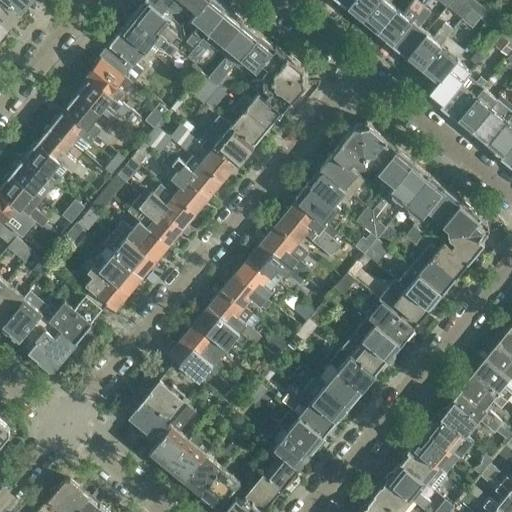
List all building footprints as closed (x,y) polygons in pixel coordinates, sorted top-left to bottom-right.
[(0,0),(0,21),(5,25),(12,17),(14,16),(16,14),(17,11),(19,8),(9,0),(0,0)] [(141,0),(132,11),(170,43),(177,34),(165,24),(170,18),(149,0),(141,0)] [(149,0),(170,18),(171,17),(169,15),(170,13),(164,8),(168,2),(177,8),(178,8),(177,0),(149,0)] [(200,22),(186,39),(194,45),(227,6),(219,0),(203,0),(201,4),(192,15),(200,22)] [(361,17),(375,0),(350,0),(346,5),(361,17)] [(375,0),(361,17),(376,30),(396,5),(390,0),(375,0)] [(396,5),(376,30),(392,42),(423,4),(418,0),(412,0),(403,11),(396,5)] [(469,7),(460,0),(450,0),(447,5),(461,17),(469,7)] [(481,16),(487,8),(477,0),(469,0),(467,3),(481,16)] [(423,4),(392,42),(406,54),(426,29),(419,24),(430,10),(423,4)] [(188,52),(186,54),(194,61),(195,61),(197,59),(210,43),(218,50),(243,19),(242,18),(227,6),(194,45),(188,52)] [(483,19),(469,7),(462,16),(476,27),(483,19)] [(481,17),(497,29),(504,21),(489,8),(481,17)] [(132,11),(120,26),(153,54),(159,46),(171,55),(177,48),(170,43),(132,11)] [(243,19),(242,20),(218,50),(225,56),(224,63),(211,79),(216,83),(234,62),(259,32),(243,19)] [(426,29),(406,54),(421,66),(441,42),(447,34),(453,27),(445,21),(433,36),(426,29)] [(497,30),(511,42),(511,27),(504,21),(497,30)] [(107,41),(108,42),(115,48),(116,47),(133,62),(138,56),(146,62),(153,54),(120,26),(107,41)] [(275,45),(259,32),(234,62),(242,69),(248,61),(257,69),(262,61),(276,45),(275,44),(275,45)] [(441,42),(421,66),(428,72),(423,78),(431,85),(456,54),(462,47),(447,34),(441,42)] [(511,46),(511,44),(499,34),(492,42),(506,53),(511,46)] [(104,53),(101,57),(106,61),(107,59),(124,73),(126,71),(135,78),(142,69),(133,62),(116,47),(115,48),(108,42),(101,50),(104,53)] [(276,45),(262,61),(268,66),(263,72),(263,80),(303,76),(306,76),(306,74),(303,74),(302,69),(304,67),(301,65),(302,64),(290,54),(288,55),(276,45)] [(482,52),(475,47),(468,56),(474,61),(482,52)] [(456,54),(428,88),(443,100),(466,72),(471,66),(456,54)] [(93,64),(87,72),(90,74),(89,74),(121,100),(127,93),(125,91),(132,82),(123,75),(124,73),(107,59),(106,61),(101,57),(99,56),(98,58),(96,57),(92,61),(93,64)] [(196,75),(202,67),(195,61),(194,61),(188,69),(196,75)] [(239,79),(228,70),(216,84),(217,85),(218,85),(221,88),(227,81),(239,79)] [(216,84),(216,83),(200,71),(188,86),(205,99),(217,85),(216,84)] [(472,76),(466,72),(443,100),(440,104),(455,116),(481,84),(485,80),(479,75),(475,79),(472,76)] [(77,89),(76,91),(99,110),(100,109),(114,119),(120,112),(133,123),(139,115),(121,100),(89,74),(83,82),(80,82),(76,86),(77,89)] [(243,80),(258,92),(280,110),(282,111),(292,98),(294,98),(304,86),(303,85),(305,82),(303,76),(263,80),(243,80)] [(481,84),(455,116),(469,128),(489,103),(496,96),(481,84)] [(221,88),(218,85),(205,100),(212,106),(225,91),(221,88)] [(69,99),(63,107),(96,133),(101,138),(114,122),(99,110),(76,91),(75,92),(72,92),(68,96),(69,99)] [(243,93),(237,101),(244,107),(267,126),(280,110),(258,92),(254,96),(251,99),(243,93)] [(489,103),(469,128),(484,140),(504,116),(510,108),(511,105),(511,103),(499,93),(496,96),(489,103)] [(157,101),(142,119),(152,127),(166,109),(157,101)] [(238,114),(230,123),(253,143),(267,126),(244,107),(237,101),(231,108),(238,114)] [(51,121),(50,123),(73,142),(82,150),(90,140),(96,133),(63,107),(56,115),(53,114),(50,119),(51,121)] [(500,153),(511,138),(511,109),(510,108),(504,116),(484,140),(500,153)] [(217,112),(199,132),(236,163),(253,143),(230,123),(217,112)] [(342,138),(332,150),(355,169),(359,164),(365,163),(365,156),(362,121),(360,121),(361,124),(356,125),(354,123),(352,126),(351,125),(340,137),(342,138)] [(363,121),(362,121),(365,156),(365,163),(373,163),(378,168),(397,145),(384,134),(385,133),(373,123),(372,124),(369,122),(368,123),(363,124),(363,121)] [(179,122),(169,135),(171,137),(184,147),(195,134),(179,122)] [(43,131),(36,140),(68,165),(81,176),(87,168),(66,150),(73,142),(50,123),(47,125),(45,125),(42,128),(43,131)] [(159,152),(171,137),(169,135),(156,124),(144,139),(159,152)] [(236,163),(199,132),(194,138),(208,150),(199,161),(222,180),(236,163)] [(511,138),(500,153),(499,154),(511,164),(511,138)] [(30,147),(23,155),(46,174),(55,182),(61,174),(68,165),(36,140),(35,141),(33,140),(29,144),(30,147)] [(143,141),(130,157),(138,164),(151,148),(143,141)] [(397,145),(378,168),(386,176),(380,183),(388,189),(413,159),(397,146),(398,146),(397,145)] [(332,152),(319,167),(351,194),(365,177),(355,169),(332,150),(331,151),(332,152)] [(117,151),(104,166),(112,172),(124,157),(117,151)] [(11,170),(10,172),(33,191),(37,194),(41,197),(55,182),(46,174),(23,155),(17,163),(14,163),(10,167),(11,170)] [(171,165),(208,196),(222,180),(199,161),(193,169),(178,156),(171,165)] [(388,189),(385,192),(375,205),(371,209),(370,211),(372,221),(373,226),(397,197),(404,203),(428,172),(413,159),(388,189)] [(180,184),(173,193),(196,212),(208,196),(171,165),(165,171),(180,184)] [(319,167),(307,182),(331,202),(338,194),(346,200),(351,194),(319,167)] [(3,179),(0,183),(0,190),(36,219),(43,224),(48,218),(34,205),(41,197),(37,194),(33,191),(10,172),(9,173),(6,173),(2,177),(3,179)] [(125,180),(116,172),(102,189),(112,197),(125,180)] [(445,186),(428,172),(404,203),(412,210),(408,215),(415,221),(420,216),(445,186)] [(307,182),(295,196),(296,197),(301,202),(302,201),(320,216),(327,220),(325,222),(327,224),(339,209),(331,202),(307,182)] [(146,196),(145,197),(182,228),(196,212),(173,193),(160,183),(154,191),(151,189),(146,196)] [(445,186),(420,216),(428,223),(434,215),(443,222),(448,216),(462,199),(461,198),(461,199),(445,186)] [(112,197),(102,189),(89,204),(99,212),(112,197)] [(375,205),(385,192),(381,189),(371,201),(372,208),(375,205)] [(0,218),(3,221),(13,228),(22,235),(36,219),(0,190),(0,218)] [(145,197),(140,193),(136,198),(127,208),(146,224),(146,225),(168,244),(182,228),(145,197)] [(296,197),(275,223),(297,241),(305,231),(311,237),(331,253),(340,242),(332,236),(337,231),(327,224),(325,222),(327,220),(320,216),(302,201),(301,202),(296,197)] [(448,226),(448,232),(488,227),(488,224),(479,217),(482,215),(462,199),(448,216),(453,220),(448,226)] [(367,206),(355,220),(370,233),(374,236),(373,226),(372,221),(370,211),(371,209),(367,206)] [(121,219),(115,226),(155,260),(156,259),(168,244),(146,225),(138,219),(131,228),(121,219)] [(76,221),(63,236),(70,243),(83,227),(76,221)] [(0,238),(8,245),(15,236),(0,223),(0,238)] [(261,239),(283,257),(306,276),(313,268),(303,260),(309,252),(297,241),(275,223),(261,239)] [(401,234),(389,225),(380,235),(401,234)] [(115,226),(101,242),(112,250),(142,276),(155,260),(115,226)] [(415,226),(407,235),(424,234),(415,226)] [(252,231),(261,239),(264,235),(255,227),(252,231)] [(449,235),(443,241),(467,261),(484,242),(481,239),(488,231),(488,227),(448,232),(449,235)] [(363,235),(355,244),(364,251),(375,237),(374,236),(370,233),(365,238),(363,235)] [(424,234),(407,235),(416,243),(424,234)] [(407,235),(402,235),(399,238),(409,246),(413,241),(407,235)] [(380,241),(375,237),(364,251),(377,262),(383,255),(374,247),(380,241)] [(261,239),(248,255),(276,278),(283,270),(300,284),(306,276),(283,257),(261,239)] [(431,239),(424,249),(455,275),(467,261),(443,241),(439,245),(431,239)] [(21,241),(16,248),(26,256),(32,250),(21,241)] [(424,249),(410,265),(441,291),(455,275),(424,249)] [(37,261),(41,257),(33,250),(29,255),(37,261)] [(93,262),(98,266),(128,292),(142,276),(112,250),(105,258),(100,253),(93,262)] [(248,255),(235,271),(263,294),(272,283),(276,278),(248,255)] [(37,261),(31,269),(40,277),(50,265),(41,257),(37,261)] [(85,293),(102,307),(108,301),(116,307),(128,292),(98,266),(93,262),(88,257),(81,264),(92,274),(85,283),(90,287),(85,293)] [(410,265),(398,280),(429,306),(441,291),(410,265)] [(235,271),(221,287),(243,306),(251,296),(265,308),(271,301),(268,298),(263,294),(235,271)] [(347,271),(335,286),(343,292),(355,278),(347,271)] [(394,276),(378,295),(379,296),(395,310),(398,306),(417,321),(429,306),(398,280),(394,276)] [(7,281),(0,288),(0,322),(1,323),(24,295),(7,281)] [(221,287),(208,303),(250,337),(255,342),(262,334),(253,327),(260,320),(243,306),(221,287)] [(24,295),(1,323),(2,324),(3,328),(7,331),(12,331),(19,337),(18,337),(20,338),(43,310),(42,310),(47,303),(29,288),(24,295)] [(43,310),(20,338),(30,346),(27,349),(38,358),(38,357),(48,365),(48,366),(55,365),(55,364),(84,330),(93,316),(102,307),(85,293),(77,304),(67,295),(57,306),(49,299),(47,303),(42,310),(43,310)] [(361,300),(357,305),(362,309),(366,313),(367,314),(377,322),(401,342),(407,336),(409,335),(413,331),(413,328),(414,326),(395,310),(379,296),(370,308),(361,300)] [(302,300),(294,309),(306,320),(313,310),(302,300)] [(208,303),(194,319),(226,346),(234,336),(244,345),(250,337),(208,303)] [(313,315),(310,319),(317,324),(328,310),(321,305),(313,315)] [(367,314),(354,329),(363,336),(388,358),(389,357),(391,357),(395,352),(395,350),(401,342),(377,322),(367,314)] [(317,324),(309,318),(297,332),(305,339),(317,324)] [(194,319),(181,335),(213,361),(214,361),(226,346),(194,319)] [(511,327),(511,326),(499,341),(511,351),(511,327)] [(354,329),(342,345),(343,346),(351,352),(375,372),(386,358),(387,359),(388,358),(363,336),(354,329)] [(286,342),(275,333),(263,348),(275,357),(286,342)] [(171,340),(166,346),(168,351),(176,358),(199,377),(207,368),(215,374),(220,367),(216,363),(214,361),(213,361),(181,335),(179,337),(176,341),(171,340)] [(297,335),(288,346),(294,351),(303,340),(297,335)] [(511,351),(499,341),(486,356),(510,376),(511,373),(511,351)] [(331,361),(338,367),(363,388),(366,388),(369,384),(369,381),(375,374),(374,373),(375,372),(351,352),(343,346),(331,361)] [(486,356),(474,371),(507,398),(511,391),(511,377),(510,376),(486,356)] [(259,358),(252,364),(260,372),(267,365),(259,358)] [(338,367),(324,383),(350,404),(363,388),(338,367)] [(474,371),(460,387),(462,389),(463,387),(485,406),(492,398),(501,405),(507,398),(474,371)] [(255,380),(247,373),(240,383),(248,389),(255,380)] [(316,377),(303,392),(311,398),(336,418),(337,419),(342,413),(345,413),(349,408),(348,406),(350,404),(324,383),(316,377)] [(151,387),(144,396),(167,416),(172,420),(187,401),(182,397),(170,387),(164,382),(160,378),(152,388),(151,387)] [(258,381),(246,395),(252,400),(256,404),(268,390),(258,381)] [(240,395),(231,387),(224,395),(233,403),(240,395)] [(443,407),(439,411),(464,433),(478,417),(494,430),(502,420),(485,406),(463,387),(462,389),(460,387),(453,396),(443,408),(443,407)] [(289,393),(283,400),(293,409),(324,434),(328,428),(331,430),(338,421),(335,419),(336,418),(311,398),(305,405),(289,393)] [(242,412),(252,400),(246,395),(235,407),(242,412)] [(137,405),(130,414),(140,423),(140,424),(138,426),(155,441),(173,420),(172,420),(167,416),(144,396),(137,404),(137,405)] [(230,404),(222,397),(216,404),(225,411),(230,404)] [(173,420),(155,441),(149,449),(165,463),(165,464),(166,464),(188,437),(181,431),(198,410),(188,402),(172,420),(173,420)] [(293,409),(280,424),(311,451),(316,445),(319,444),(323,440),(322,437),(324,435),(323,435),(324,434),(293,409)] [(435,417),(426,428),(427,429),(427,430),(451,450),(457,455),(458,456),(460,457),(468,448),(474,440),(464,433),(439,411),(435,416),(435,417)] [(425,421),(418,415),(415,420),(422,426),(425,421)] [(0,448),(0,449),(1,449),(2,448),(1,448),(3,442),(4,441),(3,441),(9,432),(9,427),(0,419),(0,448)] [(188,437),(166,464),(183,478),(205,451),(212,443),(195,429),(188,437)] [(285,429),(273,444),(280,449),(299,465),(301,465),(305,461),(305,459),(311,451),(285,429)] [(416,438),(411,443),(438,466),(445,471),(458,456),(457,455),(451,450),(427,430),(425,431),(422,432),(418,438),(416,438)] [(231,440),(215,459),(222,465),(239,446),(231,440)] [(402,459),(400,462),(425,482),(438,466),(411,443),(407,450),(407,451),(402,457),(402,459)] [(299,465),(280,449),(262,472),(281,487),(284,483),(286,483),(290,479),(290,476),(299,465)] [(205,451),(183,478),(200,492),(222,465),(215,459),(205,451)] [(493,457),(485,451),(482,454),(480,463),(485,467),(493,457)] [(389,472),(385,476),(412,498),(422,506),(428,500),(416,491),(425,482),(400,462),(399,461),(390,473),(389,472)] [(492,463),(487,469),(496,477),(502,470),(492,463)] [(222,465),(200,492),(200,493),(201,492),(218,506),(220,503),(221,503),(240,480),(222,465)] [(491,483),(496,477),(487,469),(482,475),(491,483)] [(245,494),(245,495),(263,509),(264,509),(264,508),(267,505),(269,504),(273,500),(272,497),(281,487),(262,472),(244,493),(245,494)] [(511,477),(506,473),(500,480),(511,489),(511,477)] [(382,482),(373,492),(396,511),(400,511),(412,498),(385,476),(385,477),(381,481),(382,482)] [(49,496),(48,497),(35,511),(76,511),(90,495),(81,488),(81,487),(69,477),(64,477),(57,486),(56,486),(55,487),(51,488),(50,488),(49,489),(50,490),(48,495),(48,496),(49,496)] [(497,503),(508,511),(511,511),(511,489),(500,480),(494,487),(504,494),(497,503)] [(485,490),(475,483),(470,489),(480,497),(485,490)] [(363,505),(360,509),(363,511),(396,511),(373,492),(372,494),(373,495),(371,497),(369,497),(365,501),(365,504),(364,506),(363,505)] [(225,506),(222,510),(224,511),(223,511),(260,511),(263,509),(245,495),(241,499),(235,494),(225,506)] [(98,502),(90,495),(76,511),(110,511),(99,502),(98,502)] [(492,511),(490,511),(508,511),(497,503),(496,503),(488,496),(482,504),(492,511)] [(453,505),(444,498),(432,511),(447,511),(453,506),(453,505)]
